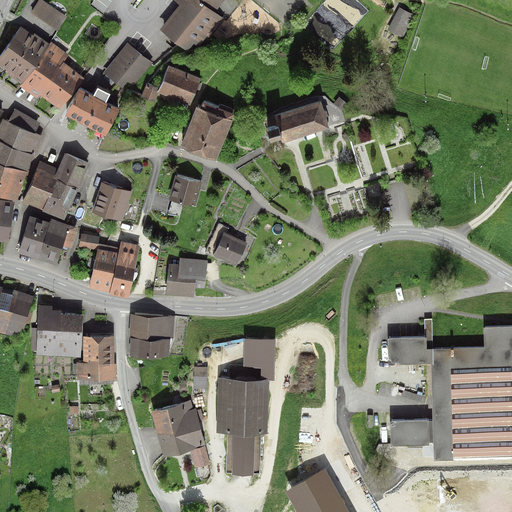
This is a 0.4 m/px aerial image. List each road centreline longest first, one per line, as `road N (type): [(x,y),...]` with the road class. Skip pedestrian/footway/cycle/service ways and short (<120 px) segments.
road 1 (residential): [(0,94),(95,154),(118,158),(160,147),(223,166),(339,251)]
road 2 (secondary): [(339,251),(293,287),(244,307),(120,304)]
road 3 (residential): [(120,304),(121,376),(142,464),(165,511)]
road 4 (secondary): [(511,277),(419,232),(380,234),(339,251)]
road 5 (secondary): [(120,304),(0,265)]
